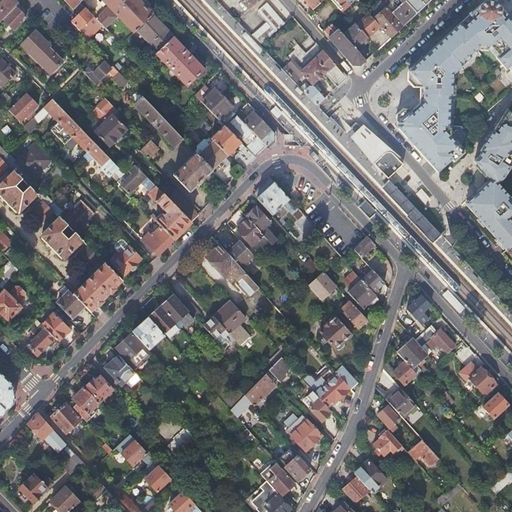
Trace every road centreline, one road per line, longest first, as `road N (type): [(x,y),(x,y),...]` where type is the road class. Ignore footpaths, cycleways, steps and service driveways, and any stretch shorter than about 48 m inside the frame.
road 1 (unclassified): [(44,393),(276,161)]
road 2 (residential): [(405,267),(349,434),(304,511)]
road 3 (residential): [(362,85),(367,113),(511,282)]
road 4 (residential): [(276,161),(308,164),(405,267)]
road 5 (residential): [(405,267),(511,382)]
road 6 (residential): [(456,0),(362,85)]
